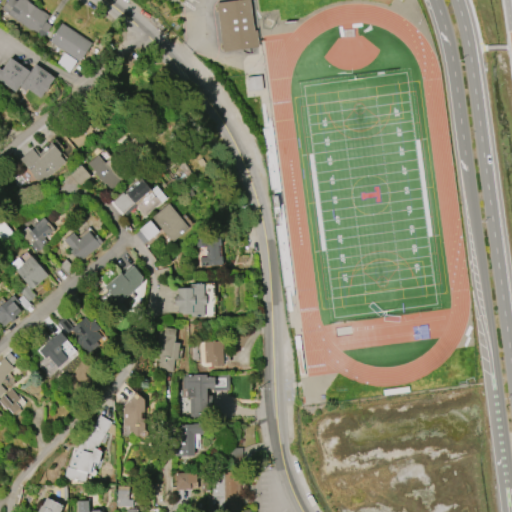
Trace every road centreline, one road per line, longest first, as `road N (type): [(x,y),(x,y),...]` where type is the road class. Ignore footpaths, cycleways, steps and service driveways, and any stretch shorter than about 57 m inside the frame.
road 1 (residential): [(107,0),(186,71),(238,153),(267,255),(279,464),(302,511)]
road 2 (residential): [(0,183),(71,189),(101,201),(153,265),(158,286),(142,352),(27,471),(12,511)]
road 3 (secondary): [(511,386),(457,0)]
road 4 (secondary): [(469,171),(511,511)]
road 5 (residential): [(145,29),(0,154)]
road 6 (secondary): [(435,0),(469,171)]
road 7 (residential): [(132,238),(0,350)]
road 8 (secondary): [(496,384),(490,399),(503,511)]
road 9 (residential): [(172,511),(167,387)]
